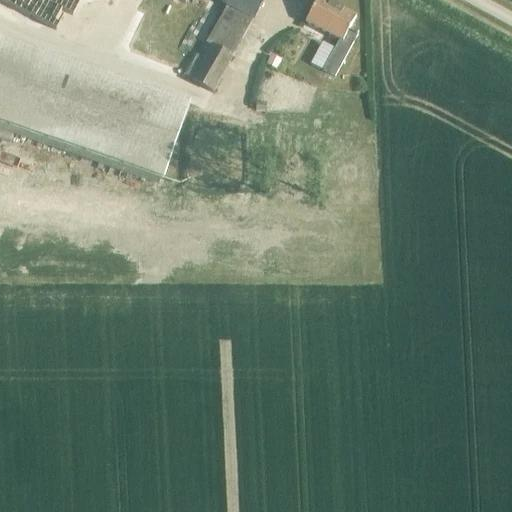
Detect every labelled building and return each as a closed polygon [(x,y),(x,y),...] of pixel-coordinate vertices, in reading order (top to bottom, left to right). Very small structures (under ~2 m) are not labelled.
[(213,0),(227,7),(206,45),(211,47),(191,84),(212,95),(264,0),(213,0)] [(365,25),(339,10),(331,26),(324,23),(319,31),(305,24),(290,52),(318,70),(327,54),(343,64),(365,25)] [(0,124),(160,179),(186,104),(0,39),(0,124)] [(270,56),(266,65),(277,70),(281,61),(270,56)] [(265,103),(256,103),(256,119),(265,119),(265,103)]
